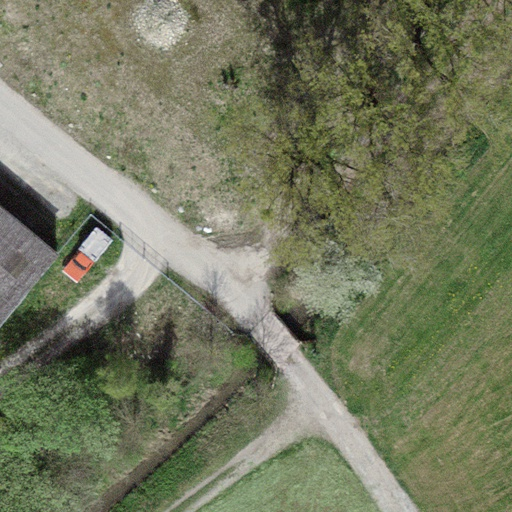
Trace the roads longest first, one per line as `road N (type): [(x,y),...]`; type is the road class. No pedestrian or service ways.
road 1 (track): [(235,261),(464,0)]
road 2 (track): [(335,411),(191,511)]
